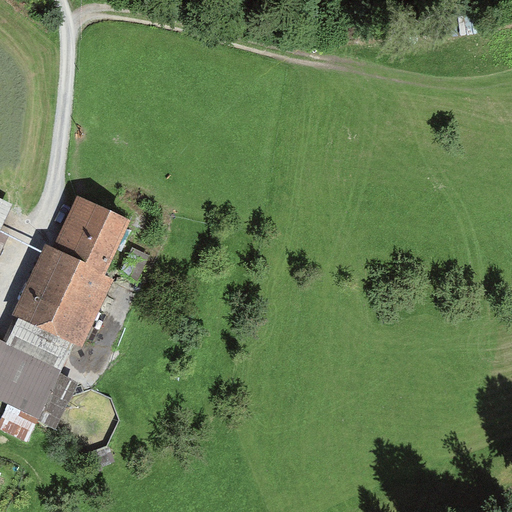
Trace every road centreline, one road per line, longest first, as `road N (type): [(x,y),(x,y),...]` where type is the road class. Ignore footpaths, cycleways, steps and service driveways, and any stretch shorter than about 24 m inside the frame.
road 1 (track): [(66,20),(146,21),(282,57),(458,86),(511,78)]
road 2 (track): [(60,0),(66,75),(54,186),(0,290)]
